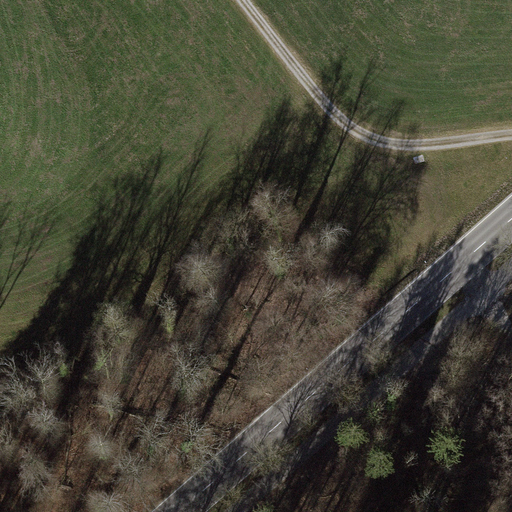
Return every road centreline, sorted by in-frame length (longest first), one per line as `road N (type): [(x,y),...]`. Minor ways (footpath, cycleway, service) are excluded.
road 1 (secondary): [(180,511),(511,219)]
road 2 (track): [(242,0),(348,126),(381,144),(511,135)]
